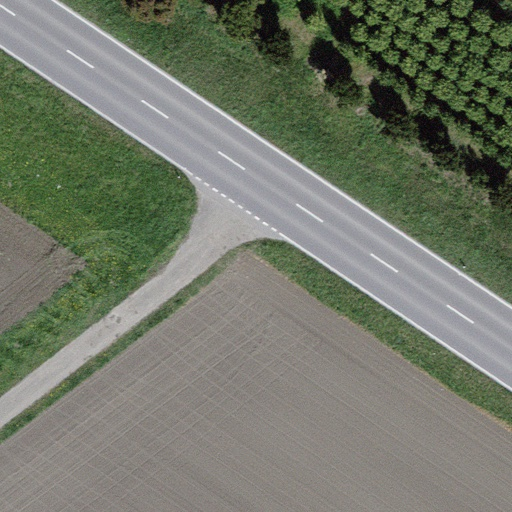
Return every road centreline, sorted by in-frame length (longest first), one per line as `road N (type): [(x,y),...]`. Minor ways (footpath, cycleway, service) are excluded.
road 1 (primary): [(511,353),(0,9)]
road 2 (track): [(278,197),(0,415)]
